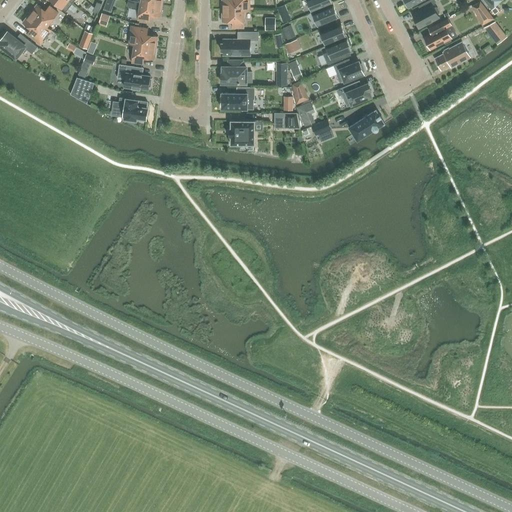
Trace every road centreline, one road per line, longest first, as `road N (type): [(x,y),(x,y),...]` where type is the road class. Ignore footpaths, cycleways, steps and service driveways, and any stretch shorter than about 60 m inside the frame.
road 1 (unclassified): [(511,509),(0,265)]
road 2 (unclassified): [(411,511),(0,327)]
road 3 (primary): [(466,511),(72,331)]
road 4 (residential): [(203,0),(201,118),(166,112),(182,0)]
road 5 (residential): [(381,0),(421,78),(392,94),(351,0)]
